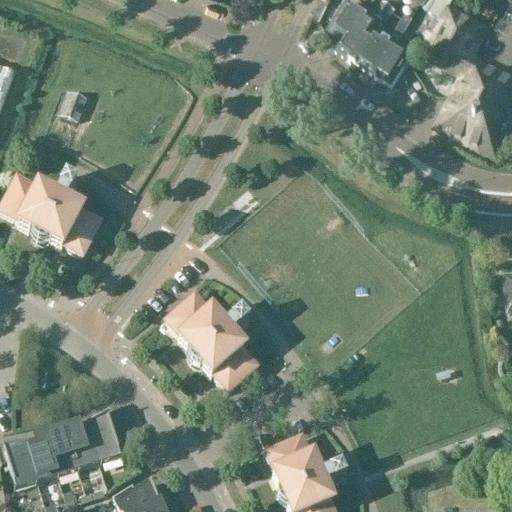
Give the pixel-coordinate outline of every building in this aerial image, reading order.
[(442,24),(454,4),(448,0),(432,0),(424,14),(442,24)] [(335,58),(354,70),(389,13),(383,9),(374,22),(374,23),(372,26),(360,18),(335,58)] [(354,70),(373,81),(396,44),(381,34),(385,29),(383,28),(392,15),(389,13),(354,70)] [(466,82),(474,66),(472,64),(486,36),(452,19),(429,64),(466,82)] [(396,44),(373,81),(391,93),(417,53),(402,43),(400,46),(396,44)] [(511,85),(474,66),(466,82),(438,135),(495,165),(511,131),(511,85)] [(0,115),(14,78),(0,72),(0,115)] [(70,99),(61,123),(77,129),(86,106),(70,99)] [(35,196),(17,230),(16,232),(29,239),(36,248),(69,185),(63,182),(55,197),(48,193),(45,198),(36,194),(35,196)] [(62,253),(79,220),(80,217),(71,212),(74,207),(67,203),(75,188),(69,185),(36,248),(47,249),(60,255),(62,253)] [(0,220),(17,230),(35,196),(16,186),(0,215),(0,220)] [(79,220),(62,253),(81,263),(98,230),(79,220)] [(511,281),(503,283),(507,320),(511,319),(511,281)] [(179,345),(207,321),(193,304),(165,329),(179,345)] [(207,321),(179,345),(177,347),(187,358),(190,369),(243,322),(239,317),(226,329),(220,323),(216,327),(209,319),(207,321)] [(212,383),(240,358),(242,356),(235,349),(240,345),(235,339),(248,327),(243,322),(190,369),(200,374),(210,385),(212,383)] [(240,358),(212,383),(226,399),(254,375),(240,358)] [(249,388),(260,401),(270,393),(259,379),(249,388)] [(106,420),(85,431),(98,470),(121,463),(120,462),(119,462),(111,436),(116,434),(117,436),(118,436),(112,415),(110,415),(111,418),(106,420)] [(85,431),(65,437),(77,477),(98,470),(85,431)] [(57,483),(77,477),(65,437),(44,444),(57,483)] [(44,444),(24,450),(36,490),(57,483),(44,444)] [(273,481),(308,466),(299,446),(265,461),(273,481)] [(13,497),(36,490),(24,450),(0,453),(0,472),(1,472),(0,471),(6,469),(14,495),(13,496),(13,497)] [(308,466),(273,481),(271,482),(277,495),(277,507),(342,478),(339,472),(323,479),(320,472),(315,474),(311,465),(308,466)] [(327,511),(328,511),(331,511),(326,501),(332,499),(329,492),(345,485),(342,478),(277,507),(282,511),(327,511)] [(115,511),(158,511),(159,511),(149,489),(148,489),(149,490),(135,499),(131,493),(132,493),(131,492),(111,504),(115,511)] [(102,496),(90,500),(92,506),(104,503),(102,496)] [(92,506),(90,500),(78,504),(80,510),(92,506)]
